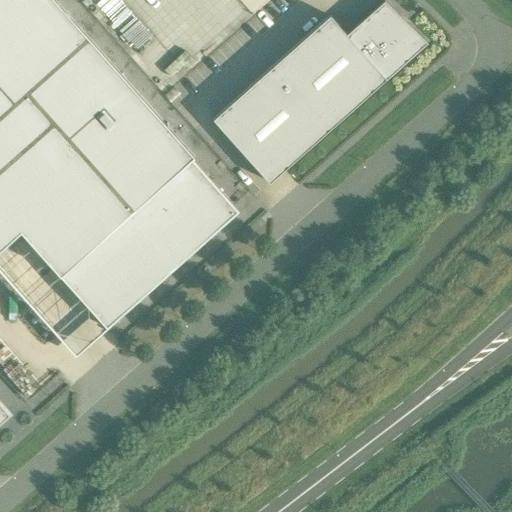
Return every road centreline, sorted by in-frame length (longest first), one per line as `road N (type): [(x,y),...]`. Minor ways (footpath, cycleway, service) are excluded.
road 1 (unclassified): [(0,507),(489,68),(498,41),(463,0)]
road 2 (secondary): [(511,312),(261,511)]
road 3 (secondary): [(298,511),(511,346)]
